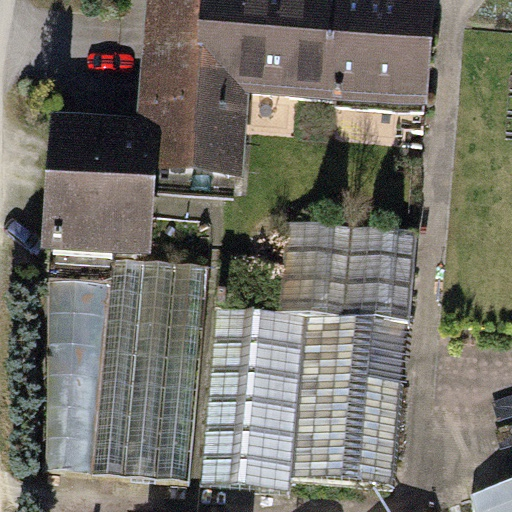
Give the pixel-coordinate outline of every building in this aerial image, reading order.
[(258,198),(264,114),(272,0),(162,0),(153,135),(67,129),(57,273),(161,281),(168,192),(258,198)] [(272,0),(264,114),(347,120),(355,0),(272,0)] [(450,5),(387,0),(355,0),(347,120),(441,126),(450,5)] [(298,233),(289,326),(222,320),(206,494),(299,502),(300,487),(407,497),(416,393),(381,389),(386,334),(421,337),(430,245),(298,233)] [(116,297),(101,491),(200,500),(217,290),(118,282),(116,297)] [(45,487),(101,491),(116,297),(60,292),(45,487)] [(480,511),(511,511),(511,499),(480,508),(480,511)]
